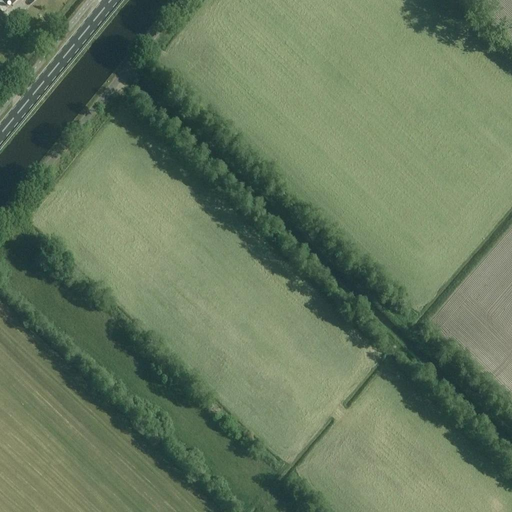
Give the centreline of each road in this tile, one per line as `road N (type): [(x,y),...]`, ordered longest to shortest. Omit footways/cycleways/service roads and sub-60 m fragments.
road 1 (unclassified): [(0,223),(183,0)]
road 2 (primary): [(0,132),(105,0)]
